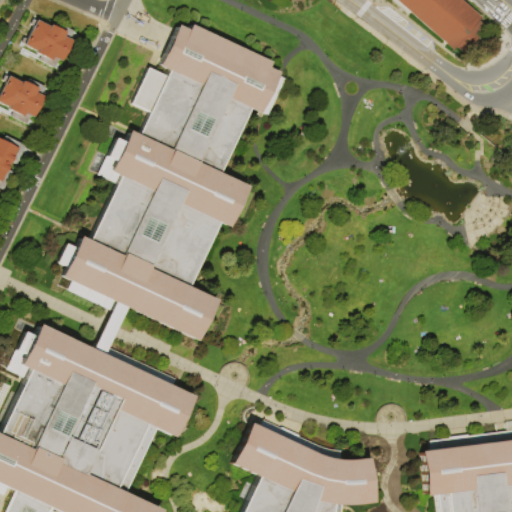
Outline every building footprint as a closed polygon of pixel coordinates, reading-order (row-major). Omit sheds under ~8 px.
[(458,0),(478,17),(475,20),(484,27),(460,55),(451,47),(449,50),(391,0),(458,0)] [(66,39),(60,36),(62,32),(31,19),(17,53),(54,69),(66,39)] [(176,26),(184,30),(189,26),(269,64),(269,70),(277,74),(276,76),(280,78),(285,80),(268,116),(259,112),(258,115),(256,114),(248,110),(218,175),(246,188),(236,208),(227,229),(217,224),(187,289),(214,302),(195,342),(124,309),(106,348),(104,347),(100,356),(91,351),(108,312),(66,292),(69,284),(58,279),(64,267),(55,263),(64,245),(72,248),(77,238),(88,243),(114,185),(96,176),(113,139),(121,143),(127,132),(137,137),(147,114),(129,105),(146,69),(164,78),(167,72),(156,67),(176,26)] [(0,91),(7,77),(21,83),(21,82),(26,84),(28,81),(44,88),(42,92),(41,93),(40,96),(43,98),(33,119),(29,118),(26,125),(9,117),(11,113),(7,111),(8,110),(0,106),(0,91)] [(0,141),(1,142),(4,136),(24,147),(24,148),(32,153),(29,158),(21,154),(15,165),(10,163),(7,171),(12,173),(2,192),(0,190),(0,141)] [(91,351),(100,356),(104,347),(106,348),(175,380),(171,389),(191,398),(171,439),(152,430),(123,495),(159,511),(53,511),(51,511),(50,511),(5,511),(14,493),(6,490),(2,497),(0,496),(0,431),(27,372),(27,371),(23,379),(5,371),(23,333),(31,337),(37,326),(91,351)] [(262,422),(280,430),(280,429),(297,437),(297,438),(315,446),(321,449),(329,451),(334,452),(340,453),(339,461),(346,462),(365,459),(370,504),(349,506),(338,506),(337,506),(336,511),(239,511),(256,478),(228,465),(238,445),(247,425),(258,430),(262,422)] [(511,511),(435,511),(433,496),(423,498),(417,453),(429,451),(428,443),(447,440),(447,439),(467,437),(467,438),(496,434),(494,425),(511,422),(511,511)]
